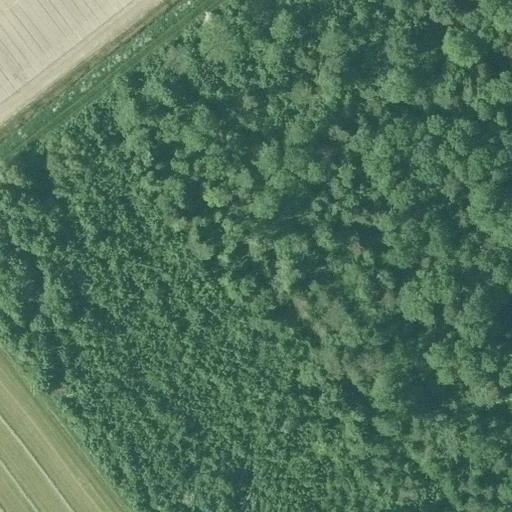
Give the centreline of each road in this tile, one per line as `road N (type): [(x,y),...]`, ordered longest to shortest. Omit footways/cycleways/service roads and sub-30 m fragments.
road 1 (track): [(0,165),(212,0)]
road 2 (track): [(511,417),(388,511)]
